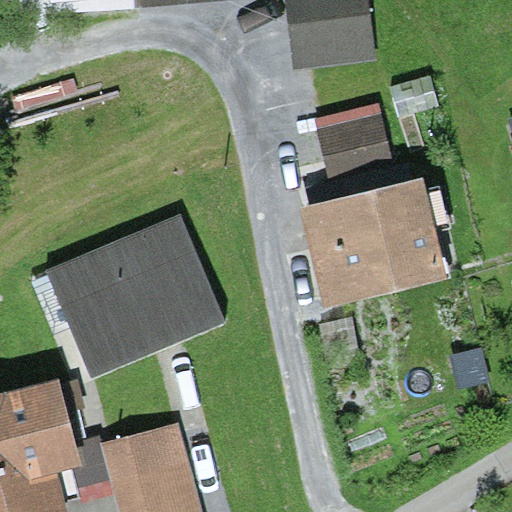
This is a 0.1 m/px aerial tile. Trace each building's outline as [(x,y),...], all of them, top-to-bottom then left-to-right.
[(298,0),(305,57),(365,50),(358,0),(298,0)] [(320,132),(327,161),(386,147),(379,117),(320,132)] [(342,242),(353,286),(434,266),(426,233),(450,227),(439,185),(354,206),(350,189),(316,197),(320,214),(312,216),(320,247),(342,242)] [(455,355),(462,385),(487,379),(480,349),(455,355)] [(0,403),(0,511),(15,511),(77,496),(49,390),(0,403)] [(112,448),(129,511),(186,511),(165,433),(112,448)]
